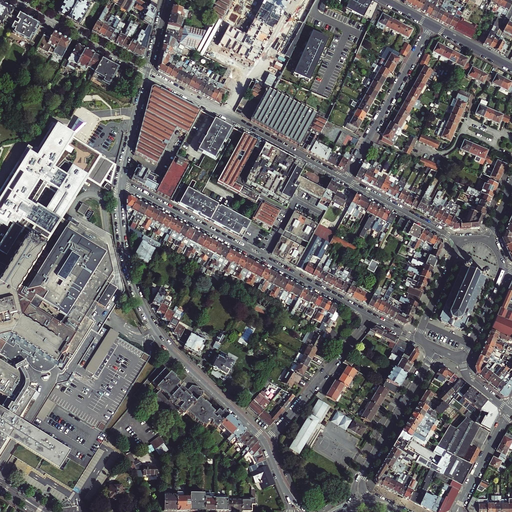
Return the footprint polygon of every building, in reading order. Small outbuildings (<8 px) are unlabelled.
[(88,5),(90,0),(66,0),(66,2),(65,2),(62,7),(63,8),(59,14),(78,25),(89,6),(88,5)] [(134,4),(154,18),(157,8),(157,5),(153,2),(150,7),(146,4),(137,0),(109,0),(128,12),(132,7),(134,4)] [(208,14),(214,17),(222,21),(230,6),(233,0),(193,0),(191,4),(195,7),(198,2),(210,10),(208,14)] [(289,0),(265,0),(265,3),(283,12),(289,0)] [(372,6),(377,8),(378,5),(368,0),(349,0),(345,10),(363,18),(364,16),(372,20),(374,15),(369,13),(372,6)] [(415,0),(411,7),(416,10),(420,0),(415,0)] [(420,0),(416,10),(421,12),(427,0),(420,0)] [(427,0),(421,12),(425,15),(432,1),(430,0),(427,0)] [(425,15),(430,17),(436,5),(437,4),(435,3),(436,0),(433,0),(432,1),(425,15)] [(445,0),(442,0),(442,1),(441,1),(438,6),(436,5),(430,17),(435,20),(443,4),(445,0)] [(435,20),(440,22),(447,8),(449,4),(451,1),(451,0),(450,0),(449,3),(448,2),(446,5),(443,4),(435,20)] [(497,0),(495,6),(492,12),(491,14),(493,15),(496,16),(497,14),(498,11),(503,0),(497,0)] [(504,10),(509,1),(506,0),(503,0),(498,11),(501,13),(503,9),(504,10)] [(507,15),(511,5),(511,2),(509,1),(504,10),(503,12),(507,15)] [(13,26),(20,14),(9,8),(0,3),(0,25),(1,26),(1,25),(2,26),(5,21),(13,26)] [(132,8),(141,15),(153,23),(154,18),(134,4),(132,7),(133,7),(132,8)] [(188,12),(172,7),(170,16),(183,19),(186,20),(188,12)] [(98,36),(105,22),(102,20),(108,10),(105,8),(92,32),(98,36)] [(440,22),(444,25),(452,10),(447,8),(440,22)] [(444,25),(449,27),(457,12),(452,10),(444,25)] [(380,13),(376,11),(374,15),(372,20),(370,24),(374,26),(380,13)] [(454,30),(463,13),(458,11),(457,12),(449,27),(454,30)] [(132,15),(137,19),(143,23),(149,26),(152,28),(153,23),(141,15),(140,16),(134,12),(132,15)] [(38,47),(47,29),(20,14),(13,26),(11,29),(14,31),(13,34),(29,43),(29,42),(38,47)] [(385,27),(390,19),(382,15),(378,23),(385,27)] [(108,23),(105,22),(98,36),(104,39),(114,20),(115,17),(112,16),(108,23)] [(183,19),(170,16),(168,25),(181,28),(183,19)] [(120,23),(109,42),(115,45),(122,32),(123,31),(121,30),(126,19),(123,17),(120,23)] [(121,30),(123,31),(127,23),(129,20),(126,19),(121,30)] [(127,52),(137,33),(143,23),(137,19),(135,23),(121,48),(127,52)] [(393,31),(397,23),(390,19),(385,27),(393,31)] [(104,39),(109,42),(120,23),(114,20),(104,39)] [(115,45),(121,48),(135,23),(131,21),(130,24),(125,33),(122,32),(115,45)] [(471,39),(477,29),(461,21),(456,30),(466,35),(466,36),(471,39)] [(400,35),(405,27),(404,26),(397,23),(393,31),(400,35)] [(511,24),(509,23),(505,30),(503,33),(511,38),(511,24)] [(480,43),(489,48),(500,28),(501,27),(495,24),(494,26),(487,39),(483,37),(480,43)] [(145,33),(133,55),(140,59),(144,58),(152,28),(149,26),(145,33)] [(195,52),(206,31),(184,26),(183,29),(181,28),(180,33),(179,36),(166,33),(165,36),(179,44),(195,52)] [(405,27),(400,35),(408,39),(412,31),(405,27)] [(500,28),(489,48),(493,51),(502,35),(503,33),(505,30),(500,28)] [(47,29),(38,47),(37,48),(52,56),(62,37),(47,29)] [(127,52),(133,55),(145,33),(142,31),(140,35),(137,33),(127,52)] [(312,32),(293,75),(309,82),(321,56),(325,58),(328,51),(324,49),(328,40),(312,32)] [(502,49),(505,51),(508,46),(502,43),(505,37),(502,35),(493,51),(500,54),(502,49)] [(162,45),(178,54),(180,50),(177,48),(179,44),(165,36),(162,45)] [(71,43),(62,37),(52,56),(61,61),(71,43)] [(433,53),(441,57),(445,48),(438,44),(433,53)] [(171,54),(177,58),(179,54),(178,54),(162,45),(161,49),(171,54)] [(85,50),(77,46),(73,53),(68,61),(65,59),(62,66),(66,69),(69,63),(71,64),(70,67),(75,70),(77,66),(85,50)] [(453,52),(445,48),(441,57),(439,59),(447,63),(448,61),(453,52)] [(169,58),(175,61),(177,58),(171,54),(161,49),(160,53),(169,58)] [(95,56),(85,50),(77,66),(80,68),(80,70),(84,72),(86,72),(88,68),(95,56)] [(385,60),(396,66),(400,59),(398,58),(400,54),(393,50),(391,54),(388,53),(384,60),(385,60)] [(448,61),(456,64),(460,56),(454,52),(453,52),(448,61)] [(176,61),(175,61),(169,58),(160,53),(159,59),(168,64),(168,63),(170,64),(169,66),(170,66),(171,64),(172,65),(174,62),(175,63),(176,61)] [(95,56),(88,68),(92,70),(90,75),(88,79),(90,80),(89,82),(90,82),(91,81),(102,60),(95,56)] [(460,56),(456,64),(467,70),(470,64),(467,62),(468,60),(460,56)] [(171,78),(175,80),(182,66),(183,64),(181,62),(182,62),(181,60),(182,58),(181,57),(178,63),(171,78)] [(378,66),(381,67),(390,72),(392,73),(396,66),(385,60),(384,60),(382,58),(378,66)] [(168,64),(159,59),(157,68),(158,71),(165,75),(170,66),(169,66),(170,64),(168,63),(168,64)] [(118,69),(102,60),(91,81),(107,90),(118,69)] [(171,78),(178,63),(176,61),(175,63),(174,62),(172,65),(171,64),(170,66),(165,75),(171,78)] [(468,77),(475,80),(480,72),(473,68),(473,66),(470,64),(467,70),(466,72),(468,73),(469,72),(470,72),(468,77)] [(182,66),(175,80),(179,82),(186,68),(187,67),(186,66),(185,68),(182,66)] [(381,67),(377,74),(386,79),(390,72),(381,67)] [(420,74),(428,79),(432,71),(426,68),(424,67),(420,74)] [(190,70),(186,68),(179,82),(183,85),(191,70),(190,69),(190,70)] [(204,68),(201,74),(193,90),(197,92),(205,76),(202,74),(206,68),(204,68)] [(231,71),(227,69),(222,77),(226,79),(231,71)] [(193,70),(191,70),(183,85),(188,87),(196,73),(192,71),(193,70)] [(209,70),(205,76),(197,92),(201,94),(210,79),(207,77),(210,71),(209,70)] [(193,90),(201,74),(196,71),(196,73),(188,87),(193,90)] [(480,72),(475,80),(483,84),(485,80),(489,82),(492,76),(488,74),(488,76),(480,72)] [(386,79),(377,74),(373,81),(382,86),(386,79)] [(416,81),(424,86),(428,79),(420,74),(416,81)] [(495,78),(492,76),(489,82),(500,88),(504,79),(496,75),(495,78)] [(206,97),(214,81),(210,79),(201,94),(206,97)] [(504,79),(500,88),(511,94),(511,92),(511,82),(511,83),(504,79)] [(210,99),(218,83),(214,81),(206,97),(210,99)] [(222,87),(223,85),(220,84),(221,81),(220,81),(218,83),(210,99),(214,101),(222,87)] [(369,89),(378,93),(382,86),(373,81),(369,89)] [(412,88),(421,93),(424,86),(416,81),(412,88)] [(274,94),(255,84),(249,95),(261,101),(250,121),(261,126),(302,149),(310,153),(319,136),(327,121),(274,94)] [(145,112),(177,129),(186,134),(185,137),(186,137),(200,111),(155,86),(151,88),(145,112)] [(227,90),(222,87),(214,101),(220,104),(227,90)] [(421,93),(412,88),(408,95),(417,100),(421,93)] [(374,100),(378,93),(369,89),(365,96),(374,100)] [(454,108),(463,111),(471,94),(460,90),(458,94),(456,99),(457,100),(454,108)] [(417,100),(408,95),(404,103),(413,107),(417,100)] [(374,100),(365,96),(361,103),(370,108),(374,100)] [(366,115),(370,108),(361,103),(357,101),(353,108),(357,110),(366,115)] [(400,110),(409,114),(413,107),(404,103),(400,110)] [(483,118),(487,109),(479,106),(475,115),(483,118)] [(463,111),(454,108),(452,107),(449,114),(451,115),(460,119),(463,111)] [(495,113),(487,109),(483,118),(491,121),(495,113)] [(357,110),(353,117),(362,122),(366,115),(357,110)] [(409,114),(400,110),(396,117),(404,121),(409,114)] [(157,165),(167,147),(177,129),(145,112),(135,153),(157,165)] [(504,122),(507,116),(503,114),(502,116),(495,113),(491,121),(499,125),(500,121),(504,122)] [(73,121),(80,126),(86,119),(78,114),(73,121)] [(353,117),(350,115),(346,123),(347,123),(345,127),(356,132),(362,122),(353,117)] [(451,115),(448,122),(457,126),(460,119),(451,115)] [(392,124),(401,128),(402,129),(406,122),(404,121),(396,117),(392,124)] [(219,122),(215,120),(206,136),(209,137),(205,145),(208,147),(204,154),(206,155),(212,158),(215,159),(227,137),(231,128),(222,124),(219,122)] [(63,138),(70,142),(73,137),(80,126),(73,121),(67,132),(63,138)] [(319,136),(324,139),(329,130),(330,131),(333,124),(327,121),(319,136)] [(442,122),(440,128),(454,134),(457,126),(448,122),(445,121),(444,123),(442,122)] [(390,122),(386,130),(397,135),(401,128),(392,124),(390,122)] [(30,147),(0,202),(0,205),(21,207),(62,208),(64,208),(66,207),(68,206),(69,205),(72,203),(74,200),(75,200),(89,175),(102,183),(104,181),(83,164),(82,160),(89,152),(92,148),(85,144),(79,140),(73,137),(70,142),(63,138),(67,132),(64,130),(54,124),(38,151),(30,147)] [(454,134),(440,128),(437,136),(451,141),(454,134)] [(397,135),(386,130),(382,137),(383,137),(381,140),(391,145),(392,143),(393,143),(397,135)] [(341,147),(342,144),(347,135),(342,132),(336,144),(341,147)] [(305,167),(243,134),(221,176),(218,183),(260,206),(253,219),(271,229),(280,212),(264,203),(263,205),(261,204),(262,201),(261,199),(259,198),(259,197),(235,184),(254,149),(261,152),(245,183),(289,206),(298,188),(298,187),(295,185),(299,177),(305,167)] [(347,135),(342,144),(345,145),(348,140),(351,141),(353,138),(347,135)] [(332,152),(322,147),(322,146),(319,144),(319,145),(317,144),(320,137),(324,139),(319,136),(310,153),(327,162),(332,152)] [(231,140),(227,137),(215,159),(212,158),(205,170),(203,169),(191,192),(200,197),(231,140)] [(351,141),(350,144),(355,147),(358,141),(353,138),(351,141)] [(460,150),(468,153),(472,144),(464,141),(460,150)] [(374,143),(370,150),(377,153),(380,146),(374,143)] [(480,148),(472,144),(468,153),(476,157),(480,148)] [(115,161),(92,148),(89,152),(110,169),(115,161)] [(488,151),(480,148),(476,157),(484,160),(483,161),(487,163),(489,157),(486,155),(488,151)] [(83,164),(104,181),(110,169),(89,152),(82,160),(83,164)] [(337,168),(342,158),(332,152),(327,162),(337,168)] [(345,153),(342,158),(337,168),(343,171),(351,156),(345,153)] [(163,179),(155,193),(171,201),(189,168),(187,167),(190,163),(176,155),(167,173),(164,171),(162,172),(159,177),(163,179)] [(206,155),(199,167),(203,169),(205,170),(212,158),(206,155)] [(493,158),(489,157),(487,163),(491,165),(489,167),(494,169),(503,173),(506,165),(497,161),(497,163),(492,161),(493,158)] [(362,181),(369,167),(370,165),(366,162),(366,161),(365,160),(356,177),(362,181)] [(369,167),(362,181),(368,184),(376,169),(378,164),(378,163),(379,161),(377,160),(376,162),(375,162),(372,168),(369,167)] [(199,167),(194,165),(174,202),(179,205),(187,190),(199,167)] [(132,180),(155,193),(163,179),(159,177),(139,167),(134,175),(132,175),(131,178),(132,179),(132,180)] [(377,170),(376,169),(368,184),(374,187),(379,178),(376,176),(378,172),(377,171),(377,170)] [(499,181),(503,173),(494,169),(490,177),(499,181)] [(428,175),(427,177),(432,180),(436,173),(432,171),(431,170),(428,175)] [(388,175),(380,190),(386,194),(393,180),(389,178),(392,172),(390,171),(388,175)] [(382,172),(379,178),(374,187),(380,190),(388,175),(382,172)] [(482,174),(480,178),(482,178),(481,179),(486,181),(484,185),(483,184),(481,189),(482,189),(480,194),(492,200),(498,185),(488,181),(490,177),(482,174)] [(298,188),(321,200),(322,197),(325,191),(305,180),(299,177),(295,185),(298,187),(298,188)] [(401,193),(404,188),(406,184),(402,182),(404,178),(402,177),(400,181),(392,197),(397,200),(401,193)] [(392,197),(400,181),(394,178),(393,180),(386,194),(392,197)] [(327,199),(335,184),(331,181),(325,191),(322,197),(327,199)] [(332,201),(337,192),(340,186),(335,184),(327,199),(326,200),(328,201),(329,200),(332,201)] [(429,186),(424,196),(416,210),(423,214),(430,201),(431,200),(428,198),(433,189),(429,186)] [(404,204),(411,191),(404,188),(401,193),(397,200),(404,204)] [(465,194),(469,196),(489,206),(492,200),(480,194),(468,188),(465,194)] [(412,189),(411,191),(404,204),(411,207),(416,198),(418,193),(412,189)] [(179,205),(179,206),(200,217),(208,201),(200,197),(191,192),(187,190),(179,205)] [(337,192),(332,201),(343,207),(348,198),(337,192)] [(433,203),(430,201),(423,214),(429,217),(439,198),(442,193),(439,192),(438,193),(433,203)] [(351,216),(354,210),(361,197),(356,195),(346,213),(351,216)] [(416,198),(411,207),(416,210),(424,196),(423,195),(422,196),(420,195),(418,199),(416,198)] [(473,202),(471,205),(487,211),(489,206),(469,196),(469,198),(470,199),(469,201),(473,202)] [(130,197),(126,198),(126,208),(127,211),(128,211),(128,208),(130,209),(136,200),(130,197)] [(353,217),(356,218),(366,200),(361,197),(354,210),(356,211),(353,217)] [(429,217),(434,220),(444,201),(439,198),(429,217)] [(438,222),(447,206),(444,204),(447,198),(446,198),(444,201),(434,220),(438,222)] [(0,391),(7,396),(0,406),(0,448),(5,441),(4,440),(6,437),(18,444),(11,454),(43,475),(45,472),(61,483),(62,483),(72,489),(106,435),(104,434),(102,433),(127,394),(149,359),(103,329),(96,324),(95,324),(102,312),(118,288),(105,233),(80,218),(77,223),(73,221),(65,217),(74,200),(72,203),(69,205),(68,206),(66,207),(64,208),(62,208),(21,207),(0,205),(0,220),(10,227),(13,221),(17,223),(0,253),(6,257),(1,265),(0,264),(0,391)] [(132,222),(142,204),(136,200),(130,209),(131,213),(128,219),(128,220),(132,222)] [(366,213),(371,203),(366,200),(356,218),(359,220),(362,214),(364,215),(366,213)] [(250,223),(208,201),(200,217),(241,239),(250,223)] [(443,225),(453,207),(455,204),(450,201),(447,206),(438,222),(443,225)] [(487,211),(471,205),(466,203),(463,202),(462,204),(456,202),(455,204),(470,211),(484,217),(487,211)] [(380,208),(371,203),(366,213),(369,215),(367,218),(368,219),(360,236),(364,238),(373,221),(380,208)] [(82,204),(77,212),(84,216),(89,208),(82,204)] [(137,220),(140,221),(148,207),(142,204),(132,222),(135,224),(137,220)] [(148,207),(140,221),(143,223),(141,227),(144,229),(149,220),(154,210),(148,207)] [(456,208),(453,207),(443,225),(448,228),(457,211),(455,209),(456,208)] [(380,208),(373,221),(376,223),(369,237),(371,238),(372,236),(379,224),(386,211),(380,208)] [(461,211),(458,209),(457,211),(448,228),(454,231),(460,230),(459,220),(459,221),(456,219),(459,215),(459,214),(461,211)] [(149,220),(144,229),(147,230),(149,226),(152,228),(160,213),(154,210),(149,220)] [(390,213),(386,211),(379,224),(372,236),(374,237),(376,232),(378,233),(379,230),(381,231),(384,226),(390,213)] [(463,214),(461,218),(462,219),(461,220),(467,225),(470,224),(470,229),(479,229),(484,217),(470,211),(468,216),(463,214)] [(166,216),(160,213),(152,228),(154,229),(152,233),(153,234),(150,239),(153,240),(166,216)] [(284,231),(308,244),(313,236),(319,225),(294,213),(284,231)] [(390,213),(384,226),(387,227),(379,241),(382,242),(396,217),(390,213)] [(161,233),(163,234),(172,219),(166,216),(153,240),(155,241),(157,236),(159,237),(161,233)] [(462,219),(461,218),(459,220),(460,230),(470,229),(470,224),(467,225),(461,220),(462,219)] [(167,241),(177,222),(172,219),(163,234),(166,236),(163,241),(164,242),(162,245),(165,246),(167,241)] [(412,226),(400,219),(397,225),(404,229),(402,233),(407,235),(412,226)] [(183,225),(177,222),(167,241),(170,243),(173,239),(175,240),(183,225)] [(189,228),(183,225),(175,240),(178,242),(176,246),(179,247),(185,236),(189,228)] [(335,234),(319,225),(313,236),(329,245),(334,236),(335,234)] [(423,231),(412,226),(407,235),(406,238),(413,242),(410,248),(414,250),(423,231)] [(139,238),(142,234),(141,234),(128,227),(129,232),(139,238)] [(187,246),(195,231),(189,228),(185,236),(179,247),(176,253),(178,254),(181,248),(182,249),(184,245),(187,246)] [(188,259),(189,256),(201,234),(195,231),(187,246),(190,248),(187,252),(189,252),(186,258),(188,259)] [(429,234),(423,231),(414,250),(416,251),(417,251),(420,245),(422,247),(429,234)] [(502,239),(505,246),(510,244),(511,243),(511,242),(511,241),(511,235),(505,232),(502,239)] [(112,238),(105,233),(118,288),(102,312),(95,324),(96,324),(103,329),(126,294),(112,238)] [(196,251),(199,252),(207,238),(201,234),(189,256),(193,257),(196,251)] [(433,237),(429,234),(422,247),(422,248),(424,249),(423,250),(426,251),(429,245),(433,237)] [(149,243),(159,248),(161,244),(155,241),(153,240),(150,239),(146,236),(143,241),(142,241),(134,256),(147,263),(155,249),(147,245),(149,243)] [(305,250),(296,268),(304,272),(309,263),(317,268),(324,255),(329,245),(313,236),(308,244),(305,250)] [(358,249),(334,236),(329,245),(335,248),(354,258),(358,249)] [(271,255),(296,268),(305,250),(281,237),(271,255)] [(438,239),(433,237),(429,245),(431,246),(428,251),(431,252),(438,239)] [(207,238),(199,252),(201,254),(196,263),(199,265),(212,241),(207,238)] [(441,241),(438,239),(431,252),(429,256),(437,260),(443,247),(441,241)] [(212,241),(199,265),(201,266),(204,262),(205,262),(208,257),(210,259),(218,244),(212,241)] [(224,247),(218,244),(210,259),(213,260),(210,265),(211,266),(209,270),(211,271),(224,247)] [(230,250),(224,247),(211,271),(213,272),(216,267),(217,268),(219,264),(222,265),(230,250)] [(236,253),(230,250),(222,265),(219,271),(222,272),(225,267),(228,268),(236,253)] [(433,269),(437,260),(429,256),(424,254),(417,251),(416,251),(414,255),(421,259),(419,263),(433,269)] [(242,257),(236,253),(228,268),(224,275),(226,276),(227,275),(228,276),(231,270),(234,272),(235,270),(242,257)] [(312,277),(318,280),(324,268),(322,266),(327,257),(324,255),(317,268),(312,277)] [(247,259),(242,257),(235,270),(237,271),(234,277),(237,279),(247,259)] [(324,268),(318,280),(323,283),(330,270),(328,268),(333,258),(330,257),(324,268)] [(243,282),(245,278),(253,263),(247,259),(237,279),(243,282)] [(423,268),(422,271),(431,275),(433,269),(419,263),(410,259),(408,263),(419,267),(419,266),(423,268)] [(379,264),(372,260),(369,266),(367,270),(374,273),(379,264)] [(253,263),(245,278),(248,279),(246,283),(249,285),(259,266),(253,263)] [(312,277),(317,268),(309,263),(304,272),(312,277)] [(485,280),(486,280),(486,279),(483,278),(485,277),(486,275),(485,273),(483,272),(481,273),(481,274),(468,268),(469,267),(468,265),(466,264),(464,265),(463,267),(464,269),(461,268),(460,269),(461,269),(459,274),(458,273),(458,274),(458,275),(456,280),(456,279),(455,280),(456,280),(454,285),(453,285),(453,286),(454,286),(451,291),(451,290),(450,291),(451,292),(449,296),(448,296),(448,297),(449,297),(447,302),(446,302),(445,302),(446,303),(439,319),(440,322),(460,330),(464,329),(471,313),(471,314),(471,313),(471,312),(473,308),(474,308),(474,307),(473,307),(475,302),(476,302),(476,301),(478,296),(479,297),(479,296),(478,296),(480,291),(481,291),(481,290),(483,285),(483,286),(484,285),(483,285),(485,280)] [(259,266),(249,285),(252,287),(257,277),(260,279),(265,269),(259,266)] [(332,267),(330,270),(323,283),(329,286),(337,270),(332,267)] [(404,270),(408,272),(428,281),(431,275),(422,271),(420,274),(417,273),(417,272),(406,267),(404,270)] [(260,279),(255,288),(258,289),(260,285),(263,287),(271,272),(265,269),(260,279)] [(337,270),(329,286),(334,289),(343,272),(344,270),(343,269),(341,272),(339,271),(339,270),(338,269),(337,270)] [(267,294),(277,275),(271,272),(263,287),(266,288),(264,292),(267,294)] [(345,273),(343,272),(334,289),(340,292),(347,278),(350,273),(348,273),(347,275),(344,274),(345,273)] [(416,283),(426,287),(428,281),(408,272),(407,275),(413,277),(412,279),(417,281),(416,283)] [(275,293),(282,278),(277,275),(267,294),(269,295),(272,291),(275,293)] [(288,281),(282,278),(275,293),(269,303),(272,305),(278,295),(281,296),(281,295),(288,281)] [(346,295),(353,282),(347,278),(340,292),(346,295)] [(423,293),(426,287),(416,283),(407,279),(404,285),(409,287),(423,293)] [(287,298),(294,284),(288,281),(281,295),(283,296),(282,300),(285,301),(287,298)] [(352,298),(356,290),(353,288),(356,284),(353,282),(346,295),(352,298)] [(286,304),(289,305),(299,287),(294,284),(287,298),(288,299),(286,304)] [(299,287),(289,305),(292,307),(294,302),(296,303),(297,301),(303,289),(299,287)] [(411,295),(420,299),(423,293),(409,287),(407,293),(411,295)] [(160,308),(161,305),(166,296),(168,292),(160,288),(157,293),(153,295),(155,299),(152,304),(160,308)] [(299,309),(308,292),(303,289),(297,301),(296,303),(290,314),(293,316),(297,308),(299,309)] [(368,306),(373,297),(357,289),(356,290),(352,298),(368,306)] [(385,295),(377,311),(381,314),(389,298),(392,293),(387,291),(385,295)] [(306,308),(309,303),(314,294),(308,292),(299,309),(299,311),(301,312),(304,307),(306,308)] [(377,295),(375,294),(373,297),(368,306),(372,309),(379,296),(381,293),(379,292),(377,295)] [(305,314),(308,316),(318,297),(314,294),(309,303),(311,304),(309,307),(305,314)] [(372,309),(377,311),(385,295),(383,295),(381,298),(379,296),(372,309)] [(418,305),(409,301),(396,295),(394,300),(403,304),(415,310),(418,305)] [(418,305),(420,299),(411,295),(409,301),(418,305)] [(318,297),(308,316),(311,318),(315,310),(316,307),(318,308),(323,299),(318,297)] [(392,299),(389,298),(381,314),(386,316),(392,303),(390,302),(392,299)] [(504,298),(490,331),(509,339),(511,340),(511,339),(511,322),(511,321),(511,308),(511,310),(506,308),(510,301),(504,298)] [(314,319),(318,321),(323,310),(327,302),(323,299),(318,308),(320,309),(319,312),(318,312),(314,319)] [(323,310),(318,321),(321,323),(325,315),(326,316),(332,304),(327,302),(323,310)] [(397,304),(393,302),(392,303),(386,316),(390,318),(392,314),(397,305),(397,304)] [(267,309),(258,304),(256,308),(265,313),(267,309)] [(334,314),(337,307),(332,304),(326,316),(325,317),(328,319),(324,326),(327,328),(328,326),(329,327),(330,326),(331,324),(331,323),(334,325),(338,317),(334,314)] [(415,310),(403,304),(401,307),(406,309),(405,311),(413,315),(415,310)] [(160,308),(157,313),(161,316),(161,319),(162,319),(166,312),(168,309),(161,305),(160,308)] [(400,310),(401,307),(397,305),(392,314),(390,318),(395,321),(400,310)] [(411,320),(413,315),(405,311),(406,309),(401,307),(400,310),(401,311),(400,313),(404,314),(403,316),(411,320)] [(401,311),(400,310),(395,321),(404,326),(410,324),(411,320),(403,316),(404,314),(400,313),(401,311)] [(173,316),(166,312),(162,319),(162,320),(167,322),(166,323),(167,326),(171,319),(173,316)] [(173,333),(179,323),(171,319),(167,326),(167,327),(172,329),(171,330),(172,333),(173,333)] [(186,327),(179,323),(173,333),(173,334),(177,336),(177,337),(178,341),(179,339),(184,330),(186,327)] [(241,341),(247,344),(254,328),(248,326),(241,341)] [(324,333),(315,328),(312,334),(314,335),(314,336),(318,338),(318,337),(321,338),(323,338),(325,334),(324,333)] [(366,335),(372,338),(375,334),(381,337),(381,339),(382,340),(386,333),(376,328),(372,328),(366,335)] [(191,334),(184,330),(179,339),(178,341),(180,342),(185,345),(191,334)] [(488,336),(500,341),(500,339),(506,342),(508,342),(509,339),(490,331),(488,336)] [(393,349),(398,339),(386,333),(382,340),(383,340),(384,339),(392,343),(389,347),(393,349)] [(185,345),(184,348),(192,352),(191,354),(195,356),(196,354),(197,355),(199,350),(201,351),(204,346),(202,345),(204,341),(203,341),(204,339),(200,337),(199,339),(191,334),(185,345)] [(318,338),(314,336),(311,341),(308,340),(305,344),(308,345),(317,350),(323,339),(321,338),(318,337),(318,338)] [(499,342),(500,341),(488,336),(486,341),(503,348),(505,346),(504,344),(499,342)] [(503,348),(486,341),(484,346),(495,351),(496,349),(501,351),(502,351),(503,348)] [(357,346),(365,350),(367,346),(361,342),(357,346)] [(317,350),(308,345),(303,355),(311,360),(317,350)] [(408,358),(414,348),(409,345),(405,352),(402,350),(400,349),(396,357),(400,360),(403,355),(408,358)] [(484,346),(481,351),(493,356),(498,359),(500,355),(498,354),(499,353),(495,351),(484,346)] [(417,349),(414,348),(408,358),(403,355),(400,360),(412,366),(419,355),(417,349)] [(493,356),(481,351),(479,356),(487,360),(495,363),(499,365),(501,361),(502,360),(499,359),(498,361),(492,358),(493,356)] [(311,360),(303,355),(299,353),(296,359),(295,359),(294,362),(299,364),(307,369),(311,360)] [(511,360),(509,363),(511,364),(511,357),(508,356),(504,354),(503,356),(511,360)] [(412,366),(400,360),(396,357),(391,355),(389,359),(394,362),(391,366),(393,368),(406,375),(412,366)] [(215,356),(210,365),(213,367),(214,369),(216,370),(218,370),(225,373),(226,371),(229,372),(234,363),(226,358),(224,361),(215,356)] [(475,374),(478,376),(482,370),(480,369),(480,368),(482,362),(485,364),(487,360),(479,356),(474,368),(475,374)] [(347,358),(343,363),(348,366),(351,368),(353,363),(353,361),(347,358)] [(502,360),(501,361),(511,367),(510,370),(511,370),(511,364),(509,363),(502,359),(502,360)] [(482,370),(478,376),(481,378),(488,371),(486,370),(491,365),(488,363),(482,370)] [(495,363),(488,371),(481,378),(486,382),(496,370),(500,366),(499,365),(495,363)] [(307,369),(299,364),(293,374),(301,378),(302,379),(307,369)] [(348,366),(343,374),(352,380),(357,372),(351,368),(348,366)] [(486,382),(491,386),(504,370),(505,367),(504,366),(501,369),(500,369),(498,371),(496,370),(486,382)] [(395,394),(406,375),(393,368),(388,376),(387,375),(384,380),(385,381),(382,387),(389,391),(395,394)] [(444,379),(449,382),(453,384),(455,385),(459,379),(446,368),(439,369),(436,374),(439,376),(444,379)] [(169,383),(175,376),(171,373),(170,374),(165,369),(152,383),(157,388),(159,391),(160,392),(163,388),(163,389),(169,383)] [(504,370),(491,386),(495,389),(504,377),(503,376),(506,372),(504,370)] [(298,384),(301,378),(293,374),(288,371),(281,383),(291,388),(295,382),(298,384)] [(347,388),(352,380),(343,374),(338,382),(344,386),(347,388)] [(507,374),(504,377),(495,389),(499,393),(511,377),(507,374)] [(176,378),(175,376),(169,383),(163,389),(163,388),(160,392),(159,391),(155,396),(157,398),(154,401),(156,411),(163,409),(164,412),(174,403),(195,386),(192,386),(187,392),(181,387),(179,390),(177,388),(181,384),(176,379),(176,378)] [(511,377),(499,393),(504,397),(508,396),(511,387),(511,377)] [(457,394),(465,384),(459,379),(455,385),(452,388),(451,389),(454,391),(457,394)] [(278,394),(282,389),(266,380),(261,385),(278,394)] [(338,382),(335,380),(331,388),(340,394),(344,386),(338,382)] [(451,389),(452,388),(455,385),(453,384),(449,382),(447,384),(448,386),(442,391),(449,397),(451,395),(454,391),(451,389)] [(458,395),(462,398),(470,388),(465,384),(457,394),(454,397),(453,398),(455,399),(458,395)] [(380,385),(375,394),(384,399),(389,391),(382,387),(380,385)] [(174,403),(164,412),(164,413),(171,411),(171,414),(179,412),(183,417),(187,413),(190,415),(199,409),(202,406),(205,403),(200,399),(204,395),(204,392),(199,391),(200,388),(199,387),(195,386),(174,403)] [(243,407),(248,402),(247,401),(255,392),(250,388),(242,397),(245,399),(240,405),(243,407)] [(340,394),(331,388),(326,396),(335,402),(340,394)] [(487,402),(470,388),(462,398),(458,402),(455,399),(453,398),(448,405),(450,406),(455,409),(465,418),(471,421),(487,402)] [(442,415),(448,407),(447,406),(444,403),(442,401),(438,407),(429,402),(433,396),(429,393),(426,391),(419,403),(436,413),(440,417),(442,415)] [(433,396),(441,400),(442,401),(444,403),(449,397),(442,391),(438,396),(430,391),(429,393),(433,396)] [(291,402),(295,397),(287,392),(282,397),(291,402)] [(384,399),(375,394),(370,402),(380,407),(384,399)] [(259,398),(256,401),(255,402),(254,401),(254,400),(249,406),(259,416),(264,410),(271,402),(266,398),(263,396),(261,400),(259,398)] [(284,410),(291,402),(282,397),(277,404),(279,406),(284,410)] [(329,406),(318,400),(309,416),(320,423),(329,406)] [(199,409),(190,415),(202,427),(203,426),(206,428),(211,423),(210,422),(211,421),(213,423),(211,424),(217,429),(218,428),(230,416),(224,410),(222,413),(219,410),(215,414),(215,413),(210,408),(211,407),(206,402),(205,403),(202,406),(199,409)] [(375,415),(380,407),(370,402),(366,410),(375,415)] [(498,410),(487,402),(471,421),(480,426),(484,428),(483,430),(489,433),(498,414),(498,410)] [(419,403),(416,408),(430,416),(436,420),(437,418),(440,420),(441,418),(440,417),(436,413),(419,403)] [(270,416),(264,410),(259,416),(270,426),(284,410),(279,406),(270,416)] [(413,413),(433,425),(435,422),(429,418),(430,416),(416,408),(413,413)] [(338,410),(331,421),(346,430),(353,419),(338,410)] [(375,415),(366,410),(361,418),(370,423),(375,415)] [(410,418),(430,430),(433,425),(413,413),(410,418)] [(230,416),(218,428),(222,431),(224,429),(231,436),(241,426),(230,416)] [(309,416),(289,451),(299,459),(320,423),(309,416)] [(407,423),(427,435),(430,430),(410,418),(407,423)] [(468,450),(470,446),(480,426),(471,421),(465,418),(456,430),(450,426),(437,447),(452,455),(462,461),(468,450)] [(367,429),(354,421),(349,430),(362,437),(367,429)] [(426,438),(427,435),(407,423),(404,428),(418,436),(419,434),(426,438)] [(238,441),(247,431),(241,426),(231,436),(228,439),(231,442),(230,443),(233,446),(238,441)] [(480,426),(470,446),(480,451),(489,433),(483,430),(484,428),(480,426)] [(401,433),(411,439),(424,447),(425,445),(423,444),(425,440),(418,436),(404,428),(401,433)] [(253,437),(247,431),(238,441),(239,442),(245,446),(246,445),(253,437)] [(411,439),(401,433),(392,448),(410,459),(425,467),(429,469),(436,473),(442,476),(452,455),(437,447),(434,453),(443,458),(438,467),(405,448),(411,439)] [(500,444),(508,448),(511,440),(511,436),(505,433),(500,444)] [(165,442),(161,435),(152,442),(156,448),(165,442)] [(242,455),(244,457),(250,450),(258,442),(253,437),(246,445),(247,447),(243,452),(244,453),(242,455)] [(265,460),(258,442),(250,450),(244,457),(236,465),(238,469),(252,454),(254,457),(254,458),(253,459),(255,465),(265,460)] [(496,455),(503,459),(508,448),(500,444),(496,452),(498,452),(496,455)] [(468,450),(462,461),(472,466),(480,451),(470,446),(468,450)] [(205,452),(200,447),(194,456),(205,457),(205,452)] [(389,454),(401,461),(407,465),(410,459),(392,448),(389,454)] [(129,464),(132,463),(128,454),(124,456),(129,464)] [(400,463),(401,461),(389,454),(386,459),(404,470),(405,467),(400,463)] [(462,461),(452,455),(442,476),(452,481),(462,486),(472,466),(462,461)] [(504,463),(506,460),(503,459),(496,455),(495,458),(493,458),(489,465),(497,469),(496,471),(501,474),(507,469),(499,465),(501,462),(504,463)] [(402,474),(404,470),(386,459),(382,464),(390,469),(394,472),(396,470),(400,472),(399,475),(401,476),(402,474)] [(265,460),(255,465),(249,467),(251,472),(267,465),(265,460)] [(128,472),(132,470),(135,469),(133,463),(126,467),(128,472)] [(390,469),(382,464),(374,479),(376,485),(381,487),(385,479),(390,469)] [(273,479),(267,465),(251,472),(255,482),(261,480),(262,483),(273,479)] [(143,476),(157,476),(157,466),(143,466),(143,476)] [(381,487),(386,490),(393,477),(391,476),(393,473),(395,474),(396,472),(394,472),(390,469),(385,479),(381,487)] [(418,494),(413,491),(411,495),(408,500),(419,506),(427,490),(428,488),(436,473),(429,469),(423,481),(424,482),(418,494)] [(395,486),(401,476),(399,475),(396,472),(395,474),(393,477),(386,490),(392,492),(395,486)] [(403,498),(409,485),(407,484),(411,474),(409,473),(407,477),(402,486),(398,495),(403,498)] [(402,474),(401,476),(395,486),(392,492),(398,495),(402,486),(407,477),(402,474)] [(418,475),(415,474),(409,485),(403,498),(408,500),(411,495),(413,491),(417,482),(415,481),(418,475)] [(273,479),(262,483),(264,489),(275,484),(273,479)] [(481,480),(479,485),(486,489),(487,487),(490,485),(481,480)] [(449,490),(445,499),(438,511),(446,511),(449,510),(462,486),(452,481),(449,487),(451,487),(449,490)] [(437,499),(431,511),(432,511),(438,511),(445,499),(441,497),(446,488),(449,490),(451,487),(449,487),(444,484),(437,499)] [(118,485),(117,486),(110,486),(110,498),(122,498),(122,497),(123,497),(124,496),(124,494),(123,493),(122,493),(122,486),(121,486),(120,485),(118,485)] [(427,490),(419,506),(431,511),(437,499),(436,498),(433,496),(432,497),(427,495),(429,491),(427,490)] [(252,505),(255,505),(255,504),(255,491),(251,491),(251,499),(250,499),(250,500),(242,500),(242,504),(242,511),(252,511),(252,505)] [(164,495),(164,511),(177,511),(177,494),(177,492),(171,492),(171,496),(164,495)] [(177,511),(190,511),(190,499),(190,497),(183,497),(183,495),(182,494),(177,494),(177,511)] [(205,511),(205,497),(205,496),(193,495),(193,499),(190,499),(190,511),(205,511)] [(215,511),(215,499),(210,499),(208,497),(205,497),(205,511),(215,511)] [(494,511),(494,500),(494,497),(493,497),(493,498),(492,498),(492,501),(490,501),(490,504),(487,504),(487,505),(486,511),(494,511)] [(215,511),(228,511),(228,499),(215,499),(215,511)] [(242,500),(231,500),(231,499),(228,499),(228,511),(242,511),(242,504),(242,500)] [(478,511),(486,511),(487,505),(481,505),(481,500),(478,500),(478,504),(478,507),(478,511)]
